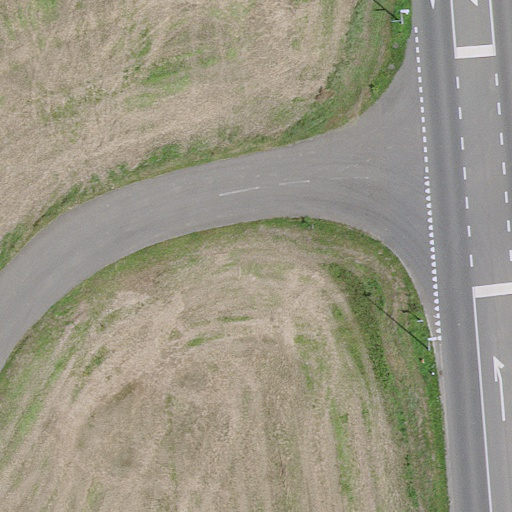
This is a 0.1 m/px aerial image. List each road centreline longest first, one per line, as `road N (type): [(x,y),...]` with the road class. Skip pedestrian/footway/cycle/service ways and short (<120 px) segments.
road 1 (unclassified): [(0,324),(49,264),(157,208),(226,193),(483,172)]
road 2 (secondary): [(483,172),(510,511)]
road 3 (secondary): [(469,0),(483,172)]
